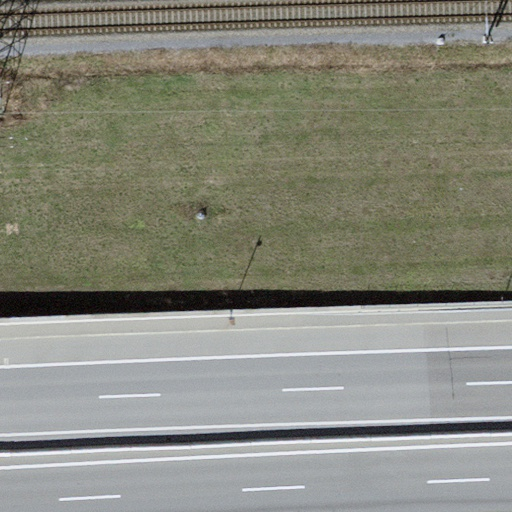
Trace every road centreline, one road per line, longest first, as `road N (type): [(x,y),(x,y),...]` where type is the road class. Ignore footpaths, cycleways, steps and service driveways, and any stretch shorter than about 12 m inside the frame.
road 1 (motorway): [(0,504),(511,480)]
road 2 (motorway): [(511,380),(0,399)]
